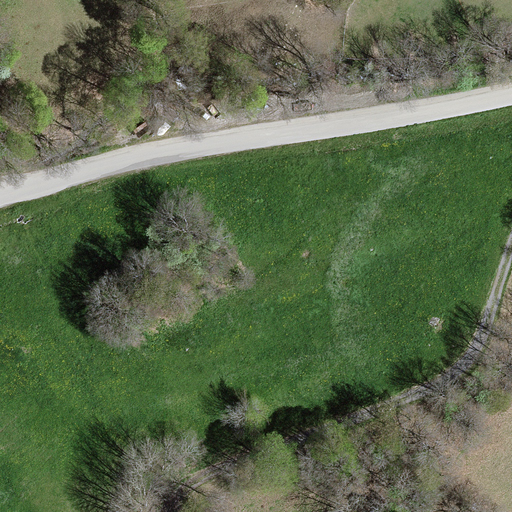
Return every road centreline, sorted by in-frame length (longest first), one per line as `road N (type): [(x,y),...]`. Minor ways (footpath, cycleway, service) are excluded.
road 1 (tertiary): [(0,195),(154,152),(511,94)]
road 2 (track): [(511,248),(475,356),(461,370),(319,433),(232,461),(174,493),(159,511)]
